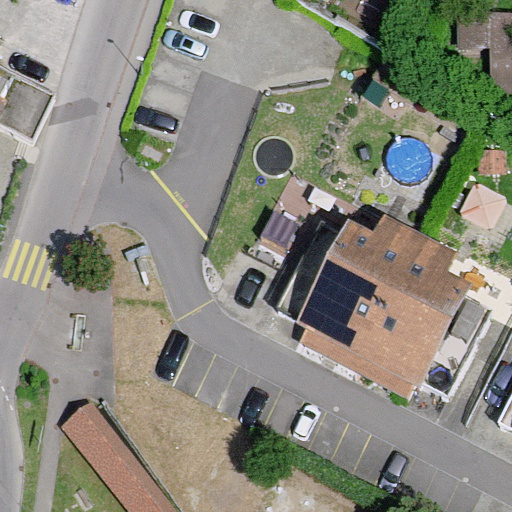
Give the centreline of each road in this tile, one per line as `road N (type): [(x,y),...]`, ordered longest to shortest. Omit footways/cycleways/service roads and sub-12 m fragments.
road 1 (residential): [(65,164),(163,219),(183,292),(229,346),(511,488)]
road 2 (tertiary): [(65,164),(13,317),(0,331)]
road 3 (tertiary): [(127,0),(65,164)]
